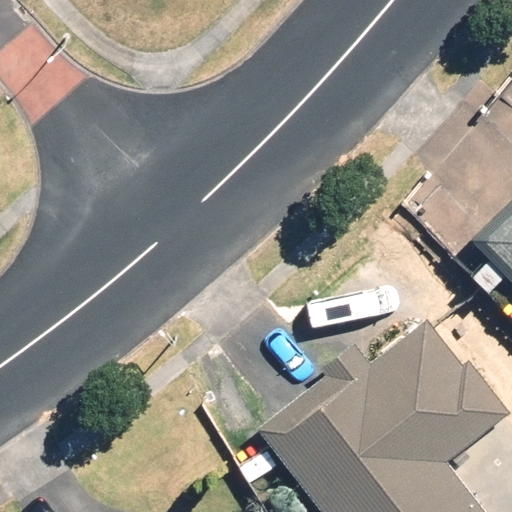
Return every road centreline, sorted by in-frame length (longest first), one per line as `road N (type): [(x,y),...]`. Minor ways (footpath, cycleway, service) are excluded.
road 1 (residential): [(403,0),(186,219)]
road 2 (residential): [(186,219),(0,37)]
road 3 (residential): [(186,219),(0,383)]
